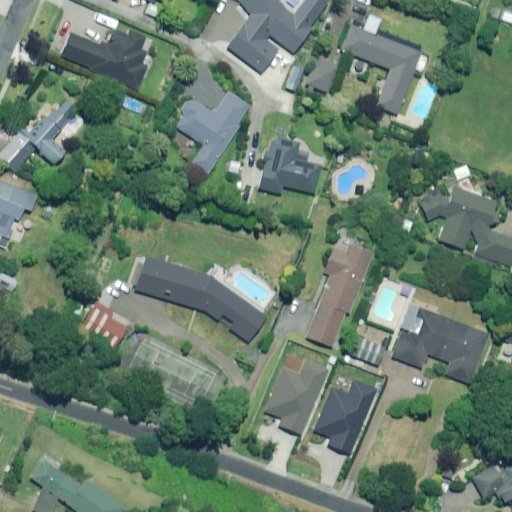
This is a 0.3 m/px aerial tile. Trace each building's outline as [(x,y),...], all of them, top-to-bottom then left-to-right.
[(277,0),(239,0),(237,2),(249,16),(225,48),(260,74),(277,50),(264,41),(268,37),(293,54),(311,29),(309,27),(327,3),(323,0),(303,0),(293,15),(287,11),(277,0)] [(511,24),(511,14),(505,12),(502,24),(511,26),(511,24)] [(375,108),(397,116),(424,48),(377,29),(381,21),(368,16),(363,29),(350,24),(339,51),(390,70),(375,108)] [(69,32),(59,56),(90,68),(89,71),(138,91),(148,67),(142,64),(146,52),(141,50),(146,38),(129,31),(127,36),(112,29),(109,36),(113,38),(111,43),(106,44),(100,41),(99,45),(69,32)] [(315,59),(305,85),(327,94),(337,68),(315,59)] [(285,88),(295,92),(303,71),(293,67),(285,88)] [(192,164),(208,175),(240,127),(238,126),(250,107),(228,93),(216,112),(213,110),(211,113),(193,102),(185,103),(181,110),(183,116),(176,127),(204,146),(192,164)] [(18,135),(0,154),(0,159),(13,171),(35,147),(53,163),(63,152),(49,140),(66,121),(64,119),(74,108),(66,100),(57,109),(55,107),(47,116),(44,114),(28,133),(19,125),(14,131),(18,135)] [(297,158),(300,143),(278,138),(271,141),(268,154),(264,153),(262,162),(266,163),(265,167),(264,167),(258,190),(281,195),(283,187),(315,195),(322,164),(297,158)] [(243,162),(230,161),(229,173),(241,174),(243,162)] [(38,196),(0,182),(0,235),(6,238),(13,219),(19,222),(22,212),(31,215),(38,196)] [(476,253),(511,265),(511,239),(490,231),(488,226),(495,224),(499,213),(495,211),(498,203),(452,186),(448,198),(439,195),(432,198),(431,194),(421,198),(423,203),(420,204),(427,221),(439,216),(447,219),(439,241),(464,250),(471,231),(479,246),(476,253)] [(381,216),(369,205),(358,217),(369,228),(381,216)] [(371,255),(345,246),(343,252),(331,248),(322,273),(328,276),(306,338),(333,347),(345,315),(349,316),(371,255)] [(144,258),(134,292),(204,312),(217,322),(222,316),(234,324),(230,329),(247,342),(265,318),(209,277),(144,258)] [(79,331),(114,352),(127,329),(110,319),(114,313),(96,302),(79,331)] [(400,332),(390,358),(421,369),(426,354),(449,363),(445,375),(470,384),(488,334),(417,308),(407,335),(400,332)] [(511,313),(502,341),(511,344),(511,313)] [(356,338),(349,356),(377,367),(384,349),(356,338)] [(298,375),(282,369),(265,413),(281,419),(278,427),(302,436),(327,370),(303,361),(298,375)] [(327,446),(351,456),(378,390),(353,380),(347,395),(332,389),(314,433),(330,439),(327,446)] [(511,456),(471,479),(483,501),(496,493),(502,505),(509,501),(511,506),(511,456)] [(28,479),(74,511),(120,511),(123,510),(84,482),(80,488),(41,461),(28,479)]
